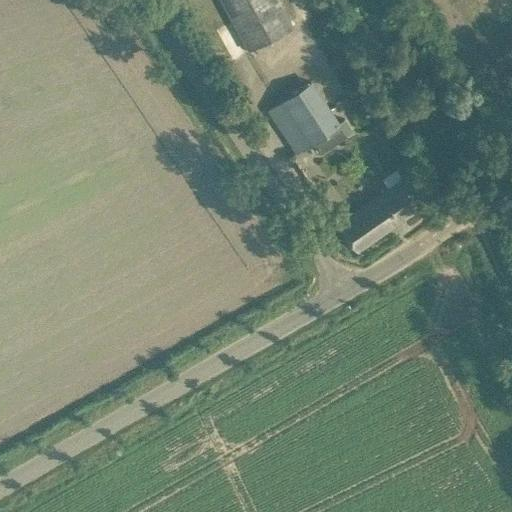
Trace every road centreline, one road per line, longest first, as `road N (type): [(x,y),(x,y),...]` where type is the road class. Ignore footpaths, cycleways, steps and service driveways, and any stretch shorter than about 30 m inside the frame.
road 1 (unclassified): [(0,494),(359,291)]
road 2 (unclassified): [(359,291),(153,0)]
road 3 (unclassified): [(359,291),(436,242),(511,170)]
